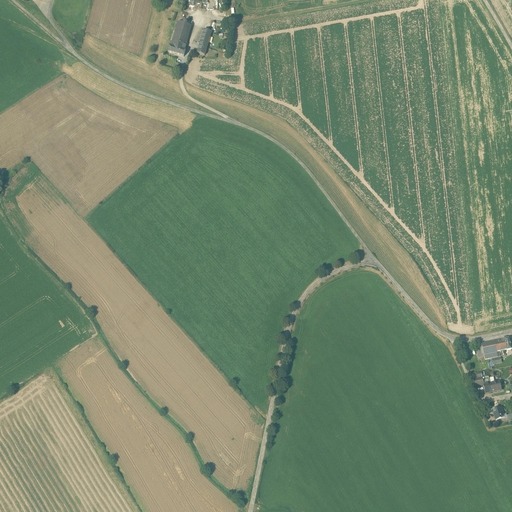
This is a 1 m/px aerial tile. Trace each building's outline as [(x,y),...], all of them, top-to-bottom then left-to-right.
[(201,2),(200,11),(217,12),(218,0),(204,0),(204,3),(201,2)] [(178,23),(172,42),(185,46),(191,27),(178,23)] [(211,33),(203,31),(197,54),(204,56),(211,33)] [(172,42),(171,47),(184,51),(185,46),(172,42)] [(184,58),(185,52),(184,51),(171,47),(169,47),(168,53),(184,58)] [(509,337),(482,342),(485,354),(511,349),(509,337)] [(500,381),(484,384),(486,393),(491,392),(501,390),(500,381)] [(496,409),(493,409),(496,419),(501,418),(502,420),(508,418),(507,415),(507,414),(503,415),(501,407),(496,409)]
